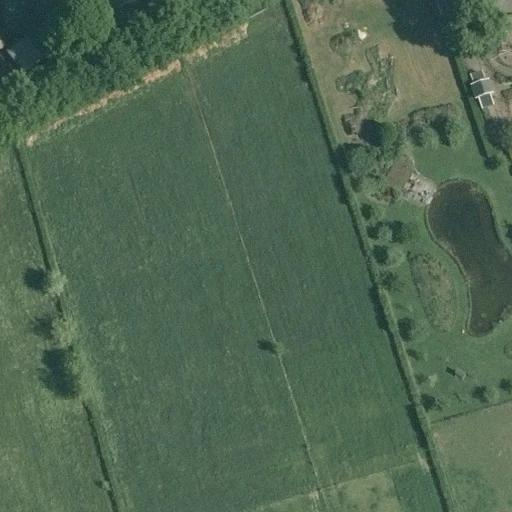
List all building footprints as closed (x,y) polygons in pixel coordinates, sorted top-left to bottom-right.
[(61,0),(14,0),(35,26),(64,4),(61,0)] [(162,6),(158,0),(118,0),(79,20),(91,43),(162,6)] [(458,0),(435,0),(442,19),(462,12),(458,0)] [(498,0),(469,0),(472,8),(498,0)] [(36,31),(20,44),(7,54),(23,74),(52,51),(36,31)] [(471,78),(475,90),(472,91),(477,104),(480,103),(484,113),(495,109),(491,99),(492,98),(488,85),(486,86),(482,74),(471,78)]
